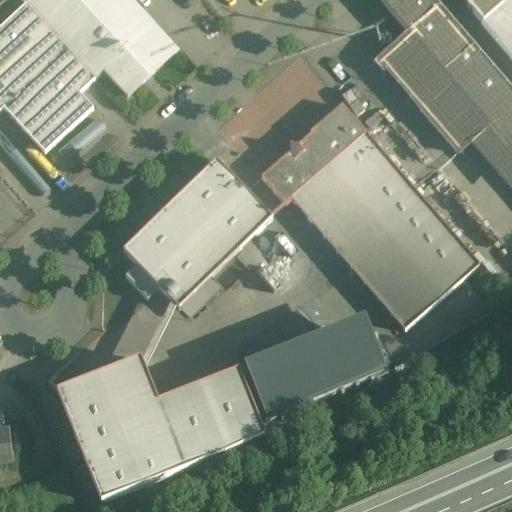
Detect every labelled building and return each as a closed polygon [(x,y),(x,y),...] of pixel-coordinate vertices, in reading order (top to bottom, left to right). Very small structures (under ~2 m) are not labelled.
[(17,0),(26,9),(35,0),(17,0)] [(128,99),(178,53),(129,0),(35,0),(26,9),(67,54),(95,84),(104,76),(128,99)] [(433,0),(389,0),(382,6),(409,36),(441,9),(433,0)] [(459,0),(481,26),(511,0),(459,0)] [(511,0),(481,26),(511,61),(511,0)] [(0,116),(4,113),(67,54),(26,9),(0,33),(0,116)] [(511,90),(441,9),(409,36),(379,62),(459,155),(483,134),(511,167),(511,90)] [(80,98),(95,84),(67,54),(4,113),(45,156),(94,112),(80,98)] [(290,158),(261,182),(284,208),(290,203),(367,138),(343,110),(309,137),(311,139),(299,149),(290,149),(290,158)] [(481,269),(367,138),(290,203),(406,334),(481,269)] [(218,166),(123,254),(137,269),(160,292),(165,298),(172,304),(180,312),(273,225),(218,166)] [(148,302),(160,292),(137,269),(125,279),(148,302)] [(165,298),(133,365),(141,362),(143,367),(172,304),(165,298)] [(387,335),(351,349),(364,383),(400,369),(387,335)] [(133,365),(57,394),(101,506),(229,455),(266,438),(240,374),(158,406),(143,367),(141,362),(133,365)] [(11,431),(0,432),(0,464),(14,463),(11,431)]
